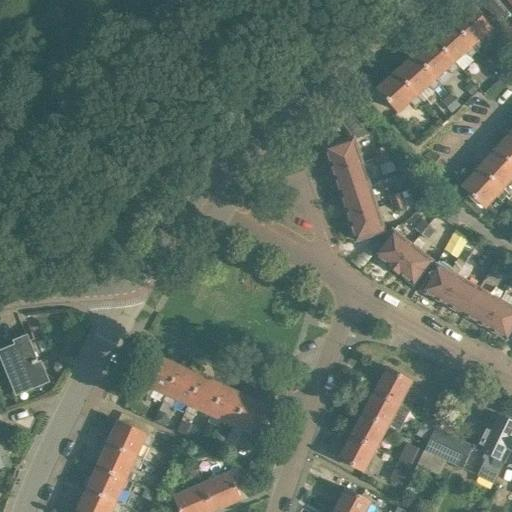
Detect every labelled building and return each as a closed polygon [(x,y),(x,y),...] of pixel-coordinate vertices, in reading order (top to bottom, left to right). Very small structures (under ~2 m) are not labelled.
[(470,5),(451,21),(473,45),(484,36),(489,41),(496,34),(470,5)] [(473,45),(451,21),(433,38),(454,62),(465,52),(470,58),(478,51),(473,45)] [(459,67),(433,38),(414,54),(436,78),(447,69),(451,74),(459,67)] [(433,91),(434,92),(442,85),(436,78),(414,54),(396,71),(417,95),(428,85),(433,91)] [(417,95),(396,71),(376,88),(398,112),(410,102),(415,107),(422,100),(417,95)] [(477,90),(471,84),(465,89),(471,96),(477,90)] [(447,97),(441,101),(451,113),(459,105),(450,94),(447,97)] [(340,121),(331,127),(337,134),(345,128),(340,121)] [(511,130),(496,148),(511,163),(511,130)] [(325,148),(333,171),(361,162),(353,139),(325,148)] [(373,151),(376,158),(388,154),(386,147),(373,151)] [(511,163),(496,148),(479,167),(503,189),(511,178),(511,163)] [(388,154),(376,158),(378,165),(390,162),(388,154)] [(333,171),(340,194),(368,185),(361,162),(333,171)] [(503,189),(479,167),(461,186),(469,194),(485,208),(496,196),(501,201),(508,194),(503,189)] [(340,194),(348,217),(376,208),(368,185),(340,194)] [(389,197),(391,204),(404,200),(401,193),(389,197)] [(463,201),(478,215),(485,208),(469,194),(463,201)] [(404,200),(391,204),(394,211),(406,207),(404,200)] [(376,208),(348,217),(355,240),(384,231),(376,208)] [(414,229),(421,234),(428,225),(422,220),(414,229)] [(428,225),(421,234),(427,240),(435,230),(428,225)] [(454,228),(443,249),(456,256),(467,236),(454,228)] [(386,264),(393,269),(411,246),(392,231),(375,253),(387,262),(386,264)] [(411,246),(393,269),(401,275),(401,274),(414,283),(431,261),(411,246)] [(458,259),(465,263),(472,253),(464,248),(458,259)] [(472,253),(465,263),(473,268),(479,258),(472,253)] [(422,291),(443,303),(458,276),(437,264),(422,291)] [(443,303),(464,315),(479,288),(458,276),(443,303)] [(464,315),(485,327),(501,300),(479,288),(464,315)] [(511,306),(501,300),(485,327),(507,339),(511,329),(511,306)] [(15,345),(0,350),(0,355),(18,399),(47,387),(28,339),(27,340),(25,335),(13,340),(15,345)] [(165,395),(179,365),(157,355),(140,392),(150,396),(153,389),(165,395)] [(176,399),(188,405),(202,375),(179,365),(165,395),(162,402),(173,406),(176,399)] [(386,367),(374,390),(400,404),(412,381),(386,367)] [(225,386),(202,375),(188,405),(185,412),(196,416),(198,410),(211,416),(225,386)] [(234,426),(247,396),(225,386),(211,416),(208,422),(218,426),(221,420),(234,426)] [(374,390),(362,413),(387,426),(387,427),(398,433),(410,409),(400,404),(374,390)] [(234,426),(231,432),(239,436),(240,437),(243,430),(257,436),(271,406),(247,396),(234,426)] [(433,399),(425,416),(437,421),(445,405),(433,399)] [(165,427),(168,421),(165,414),(159,411),(153,422),(165,427)] [(362,413),(349,435),(375,449),(387,427),(387,426),(362,413)] [(477,476),(492,484),(511,444),(511,421),(495,413),(477,447),(488,453),(477,476)] [(437,421),(425,416),(415,435),(427,441),(437,421)] [(118,421),(107,444),(137,457),(143,444),(149,447),(154,437),(118,421)] [(424,451),(461,469),(472,446),(435,428),(424,451)] [(239,436),(231,432),(227,441),(235,444),(239,436)] [(375,449),(349,435),(337,458),(363,472),(375,449)] [(0,436),(0,468),(11,464),(7,453),(10,451),(5,437),(1,438),(0,436)] [(406,443),(398,460),(410,466),(418,449),(406,443)] [(143,460),(137,457),(107,444),(97,466),(126,479),(132,467),(139,470),(143,460)] [(193,462),(205,457),(202,450),(190,455),(193,462)] [(410,466),(398,460),(389,479),(401,485),(410,466)] [(97,466),(86,489),(116,503),(122,489),(129,492),(133,482),(126,479),(97,466)] [(230,472),(201,484),(213,511),(242,500),(230,472)] [(213,511),(201,484),(173,497),(179,511),(213,511)] [(345,488),(333,511),(335,511),(365,511),(371,502),(345,488)] [(86,489),(76,511),(78,511),(119,511),(122,506),(116,503),(86,489)]
